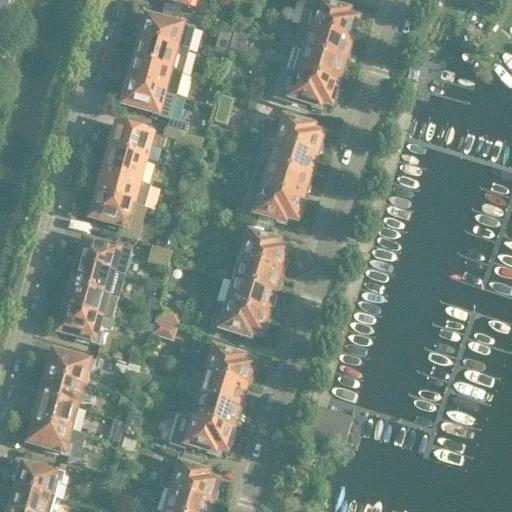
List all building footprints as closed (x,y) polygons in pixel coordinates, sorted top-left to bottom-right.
[(190,0),(150,0),(151,0),(163,4),(164,3),(188,10),(190,0)] [(240,5),(241,0),(227,0),(226,7),(239,10),(240,5)] [(250,14),(252,8),(254,2),(244,0),(241,0),(240,5),(239,10),(250,14)] [(348,20),(350,15),(310,3),(302,29),(351,44),(352,42),(356,40),(358,34),(356,31),(358,23),(348,20)] [(250,14),(239,10),(236,21),(248,24),(250,14)] [(146,20),(144,26),(144,28),(140,30),(138,36),(140,40),(140,41),(188,55),(194,32),(183,29),(159,23),(159,22),(146,19),(146,20)] [(349,53),(351,44),(302,29),(295,52),(344,68),(345,64),(349,62),(351,56),(349,53)] [(234,35),(228,56),(242,60),(248,39),(234,35)] [(188,55),(140,41),(138,50),(134,52),(132,58),(134,62),(134,64),(182,77),(188,55)] [(225,57),(226,53),(216,50),(213,62),(223,64),(225,57)] [(344,70),(344,68),(295,52),(288,76),(337,91),(340,81),(344,79),(346,73),(344,70)] [(182,77),(134,64),(133,67),(129,69),(128,75),(130,78),(128,85),(176,98),(182,77)] [(339,95),(337,91),(288,76),(280,101),(290,104),(288,111),(308,117),(311,110),(320,113),(322,107),(332,110),(334,103),(337,101),(339,95)] [(169,122),(176,98),(128,85),(127,89),(123,91),(122,96),(124,100),(122,108),(121,108),(121,109),(134,113),(134,112),(158,119),(159,119),(163,120),(169,122)] [(211,108),(217,88),(210,85),(205,106),(211,108)] [(220,85),(219,90),(228,93),(230,88),(220,85)] [(285,121),(276,148),(316,160),(317,157),(321,156),(323,150),(321,146),(323,138),(313,136),(315,130),(285,121)] [(186,138),(188,129),(169,123),(166,133),(181,137),(186,138)] [(136,135),(116,129),(113,140),(110,139),(107,150),(110,151),(110,152),(145,162),(157,165),(161,151),(162,152),(165,140),(136,132),(136,135)] [(200,151),(202,142),(186,138),(181,137),(178,146),(200,151)] [(316,160),(276,148),(265,145),(258,167),(310,183),(311,179),(314,177),(316,172),(314,168),(316,160)] [(145,162),(110,152),(109,155),(106,157),(104,163),(105,166),(103,175),(139,185),(145,162)] [(311,188),(309,185),(310,183),(258,167),(251,190),(303,206),(305,196),(309,194),(311,188)] [(187,198),(192,181),(193,175),(183,172),(176,195),(187,198)] [(150,188),(139,185),(103,175),(100,186),(97,187),(95,193),(97,196),(96,200),(132,210),(143,213),(150,188)] [(322,186),(315,184),(314,184),(311,193),(319,195),(322,186)] [(303,216),(304,210),(302,207),(303,206),(251,190),(244,215),(255,218),(285,228),(287,223),(297,226),(299,218),(303,216)] [(132,210),(96,200),(96,201),(93,202),(91,208),(93,211),(90,222),(109,227),(109,229),(131,235),(134,222),(129,221),(132,210)] [(180,223),(183,212),(176,210),(173,221),(180,223)] [(249,237),(241,263),(281,276),(282,273),(286,271),(288,265),(286,262),(288,254),(279,251),(280,246),(249,237)] [(172,254),(175,243),(164,239),(160,251),(172,254)] [(104,249),(84,243),(81,254),(78,256),(76,261),(78,264),(77,266),(114,276),(118,263),(128,265),(131,254),(105,247),(104,249)] [(172,254),(160,251),(152,249),(148,264),(167,270),(172,254)] [(281,276),(241,263),(234,286),(275,298),(276,295),(279,293),(281,287),(279,283),(281,276)] [(114,276),(77,266),(76,269),(74,271),(72,276),(74,279),(71,289),(108,299),(114,276)] [(275,298),(234,286),(227,309),(268,322),(270,312),(274,310),(276,304),(274,300),(275,298)] [(108,299),(71,289),(68,300),(65,301),(64,307),(65,309),(64,313),(101,323),(108,299)] [(268,322),(227,309),(219,333),(250,343),(252,338),(262,341),(264,334),(268,332),(269,326),(267,322),(268,322)] [(174,329),(177,318),(156,312),(153,323),(153,324),(174,329)] [(101,323),(64,313),(64,315),(61,316),(60,322),(61,324),(58,335),(79,341),(78,343),(99,349),(103,336),(98,335),(101,323)] [(143,325),(141,333),(149,336),(152,327),(143,325)] [(148,340),(169,346),(173,333),(152,327),(148,340)] [(245,361),(213,352),(205,379),(246,391),(247,388),(251,386),(253,380),(251,377),(253,369),(243,366),(245,361)] [(144,358),(130,354),(128,363),(141,367),(142,365),(144,358)] [(73,361),(53,355),(50,366),(47,367),(46,373),(47,375),(46,379),(83,389),(86,376),(92,377),(95,365),(73,359),(73,361)] [(83,389),(46,379),(46,381),(43,382),(42,388),(43,390),(40,402),(77,412),(83,389)] [(246,391),(205,379),(199,401),(240,413),(241,410),(244,408),(246,402),(244,399),(246,391)] [(131,404),(132,400),(120,396),(115,411),(128,414),(129,410),(131,404)] [(133,396),(132,400),(131,404),(139,407),(142,398),(133,396)] [(240,413),(199,401),(192,422),(233,435),(236,427),(239,425),(241,419),(239,415),(240,413)] [(77,412),(40,402),(37,412),(35,413),(33,418),(35,421),(34,424),(71,434),(77,412)] [(352,421),(344,418),(310,408),(302,432),(336,442),(344,445),(352,421)] [(233,435),(192,422),(184,449),(216,459),(217,454),(227,456),(229,449),(233,447),(235,441),(233,437),(233,435)] [(78,462),(85,438),(71,434),(34,424),(33,426),(31,428),(29,433),(30,436),(27,447),(47,453),(47,454),(78,462)] [(119,448),(121,440),(122,436),(109,433),(106,444),(109,445),(119,448)] [(45,473),(22,467),(19,478),(16,479),(15,485),(16,487),(15,490),(56,502),(60,486),(63,486),(66,475),(46,470),(45,473)] [(123,481),(126,472),(113,468),(111,477),(123,481)] [(177,468),(169,495),(211,508),(212,504),(216,502),(218,497),(216,493),(218,486),(208,483),(210,477),(177,468)] [(53,511),(56,502),(15,490),(12,501),(9,505),(10,511),(9,511),(53,511)] [(209,511),(211,508),(169,495),(161,492),(154,511),(209,511)] [(284,511),(287,505),(279,501),(275,510),(273,511),(284,511)]
